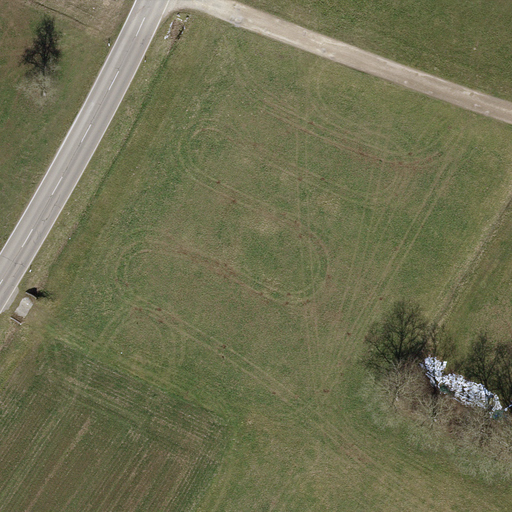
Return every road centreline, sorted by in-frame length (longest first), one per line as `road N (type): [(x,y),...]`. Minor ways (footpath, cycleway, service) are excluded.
road 1 (track): [(511,114),(187,0)]
road 2 (secondary): [(161,0),(85,155),(0,285)]
